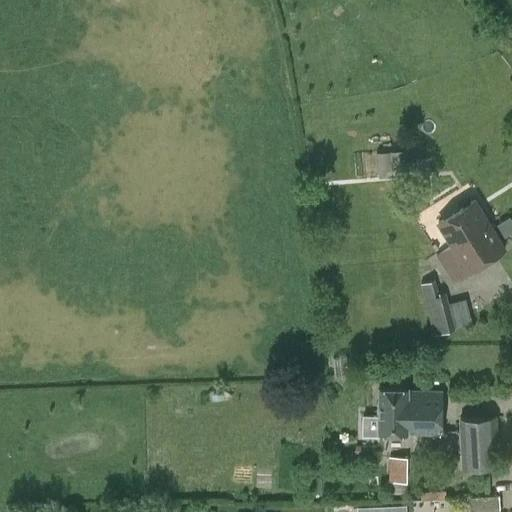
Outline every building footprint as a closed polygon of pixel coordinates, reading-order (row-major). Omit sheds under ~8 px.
[(377,151),(377,154),(379,178),(405,176),(403,152),(403,149),(377,151)] [(429,186),(414,187),(415,201),(430,200),(429,186)] [(463,205),(437,221),(452,244),(489,221),(474,198),(470,200),(469,197),(461,202),(463,205)] [(498,220),(506,234),(511,230),(511,218),(509,214),(498,220)] [(452,279),(505,247),(489,221),(452,244),(452,245),(437,254),(452,279)] [(437,331),(458,325),(448,289),(439,291),(433,270),(421,273),(437,331)] [(378,431),(412,431),(412,433),(440,434),(441,390),(408,389),(408,386),(379,386),(378,431)] [(459,416),(461,465),(497,464),(495,414),(459,416)] [(408,482),(408,456),(390,456),(390,481),(408,482)] [(499,511),(498,493),(465,494),(466,511),(499,511)]
